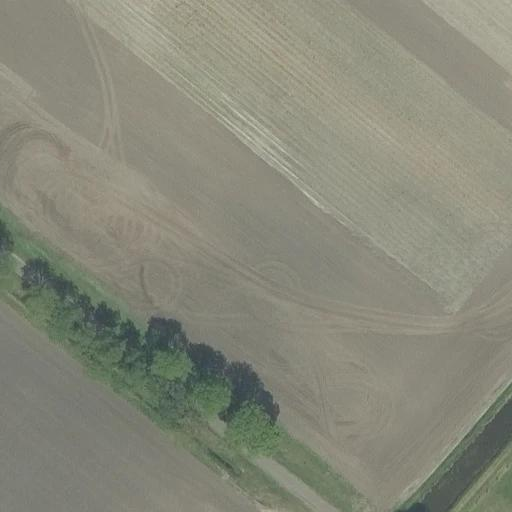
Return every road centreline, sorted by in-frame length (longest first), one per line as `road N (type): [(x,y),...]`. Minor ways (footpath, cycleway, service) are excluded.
road 1 (unclassified): [(319,511),(0,252)]
road 2 (track): [(386,511),(511,361)]
